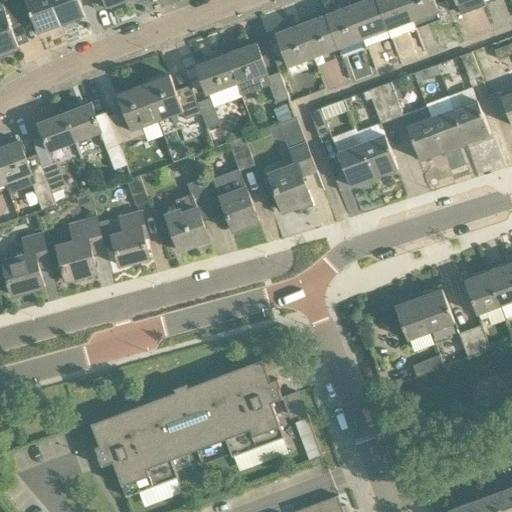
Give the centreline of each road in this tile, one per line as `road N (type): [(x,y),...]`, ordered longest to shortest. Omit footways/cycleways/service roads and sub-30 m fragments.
road 1 (residential): [(0,99),(90,51),(232,0)]
road 2 (residential): [(309,292),(345,253),(511,197)]
road 3 (residential): [(387,498),(309,292)]
road 4 (residential): [(128,340),(309,292)]
road 5 (residential): [(113,308),(281,264)]
road 6 (residential): [(0,382),(128,340)]
road 7 (residential): [(511,453),(387,498)]
